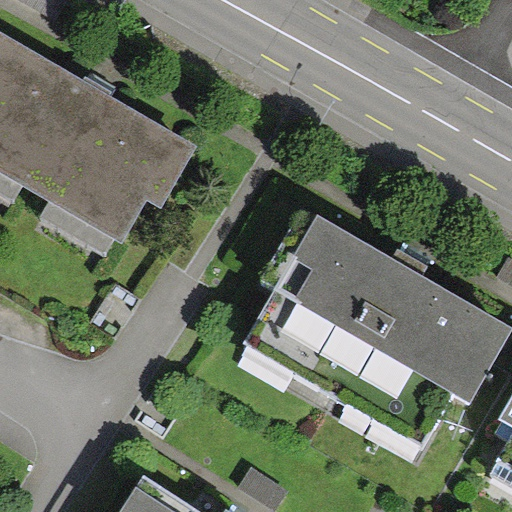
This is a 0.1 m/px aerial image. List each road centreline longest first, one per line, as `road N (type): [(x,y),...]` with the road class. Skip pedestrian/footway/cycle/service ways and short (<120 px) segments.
road 1 (primary): [(224,0),(511,163)]
road 2 (residential): [(27,511),(189,267)]
road 3 (unknown): [(330,511),(115,377)]
